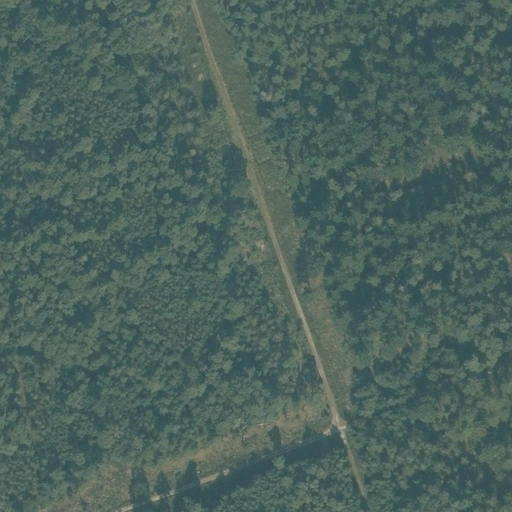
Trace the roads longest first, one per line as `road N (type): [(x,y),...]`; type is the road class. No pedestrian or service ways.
road 1 (track): [(192,0),(339,428)]
road 2 (track): [(122,511),(511,362)]
road 3 (track): [(0,268),(41,511)]
